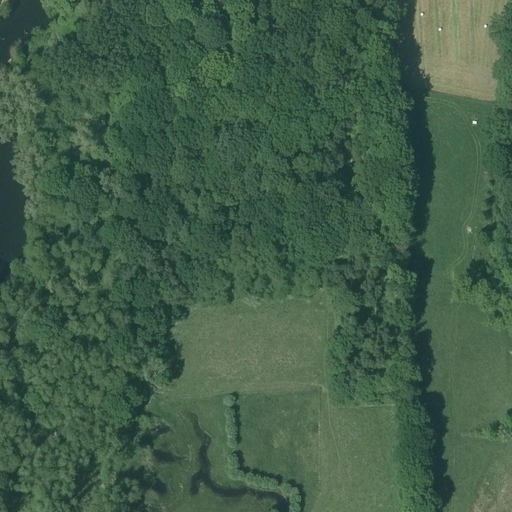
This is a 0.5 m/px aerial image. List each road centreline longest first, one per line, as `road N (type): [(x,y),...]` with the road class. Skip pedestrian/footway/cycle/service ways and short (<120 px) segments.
road 1 (track): [(401,232),(416,511)]
road 2 (track): [(385,0),(401,232)]
road 3 (track): [(164,0),(173,211)]
